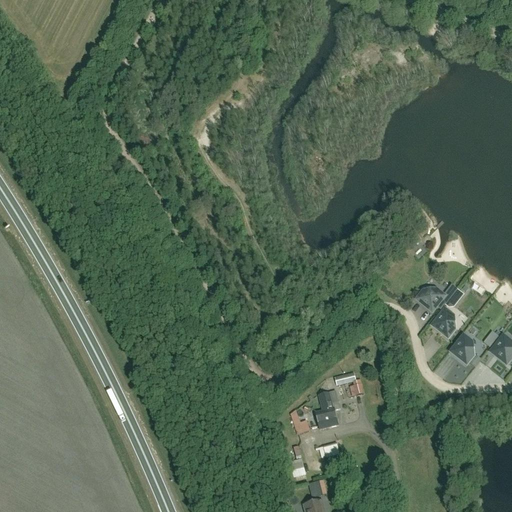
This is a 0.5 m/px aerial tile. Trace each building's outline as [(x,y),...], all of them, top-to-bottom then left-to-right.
[(425,292),(418,301),(432,313),(444,298),(434,291),(425,292)] [(463,296),(457,291),(451,298),(457,303),(463,296)] [(454,320),(445,313),(434,327),(448,338),(456,329),(454,320)] [(452,353),(467,365),(474,355),(473,346),(464,339),(452,353)] [(492,354),(507,365),(511,358),(511,345),(504,339),(492,354)] [(481,360),(475,356),(469,364),(475,368),(481,360)] [(355,397),(357,397),(364,395),(361,381),(356,382),(354,375),(335,379),(336,387),(353,383),(354,387),(353,388),(355,397)] [(335,393),(329,394),(318,397),(323,413),(316,415),(318,423),(312,424),(314,432),(326,429),(324,421),(335,419),(333,411),(331,405),(338,403),(335,393)] [(298,437),(310,433),(306,423),(294,427),(298,437)] [(322,451),(324,462),(343,458),(340,447),(322,451)] [(293,468),(297,482),(309,479),(305,464),(293,468)] [(325,489),(324,482),(315,484),(316,491),(325,489)] [(324,511),(322,502),(304,507),(305,511),(324,511)]
